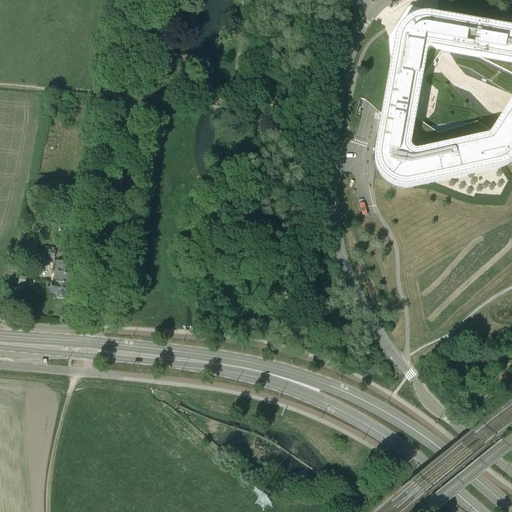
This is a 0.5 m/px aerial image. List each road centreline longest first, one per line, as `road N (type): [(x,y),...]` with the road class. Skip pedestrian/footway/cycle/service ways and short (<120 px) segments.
road 1 (unclassified): [(465,436),(370,320),(334,226),(340,85),(359,29),(387,0)]
road 2 (primary): [(511,508),(405,425),(324,383),(247,361),(90,342)]
road 3 (primary): [(88,355),(180,363),(298,391),(377,431),(483,511)]
road 4 (unclassified): [(90,342),(145,0)]
road 5 (track): [(0,84),(129,96)]
